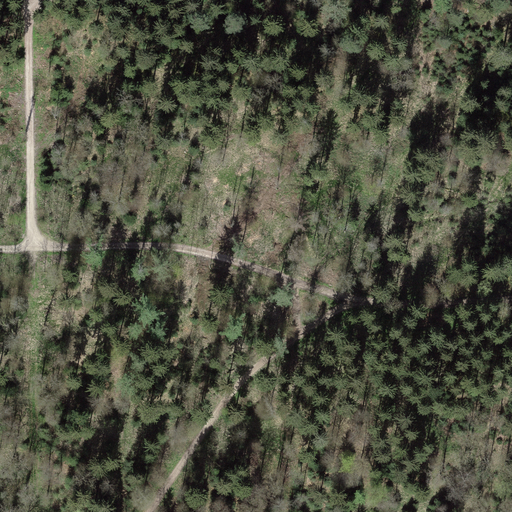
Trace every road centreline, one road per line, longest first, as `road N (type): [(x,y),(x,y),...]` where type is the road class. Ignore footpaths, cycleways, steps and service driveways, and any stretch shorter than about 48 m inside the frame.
road 1 (track): [(511,296),(353,301),(187,247),(0,247)]
road 2 (track): [(149,511),(248,374),(353,301)]
road 3 (track): [(30,248),(28,0)]
